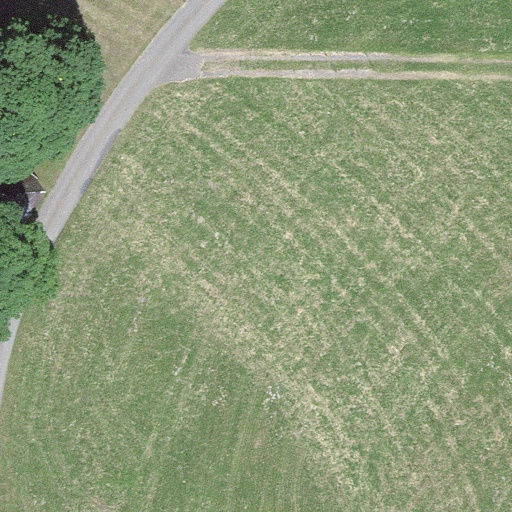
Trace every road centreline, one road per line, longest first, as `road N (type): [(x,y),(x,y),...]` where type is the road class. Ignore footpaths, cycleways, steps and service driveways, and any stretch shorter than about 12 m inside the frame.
road 1 (unclassified): [(0,344),(70,181),(113,114),(208,0)]
road 2 (track): [(154,62),(511,68)]
